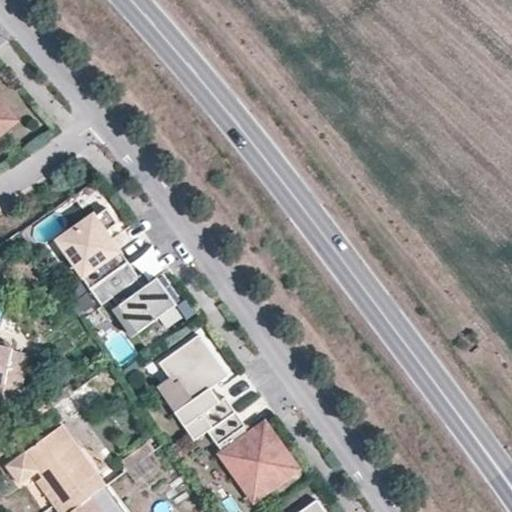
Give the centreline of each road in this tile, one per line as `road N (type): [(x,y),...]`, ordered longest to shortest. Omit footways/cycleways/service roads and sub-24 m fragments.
road 1 (secondary): [(489,457),(218,107),(125,0)]
road 2 (residential): [(392,511),(98,118)]
road 3 (residential): [(98,118),(0,10)]
